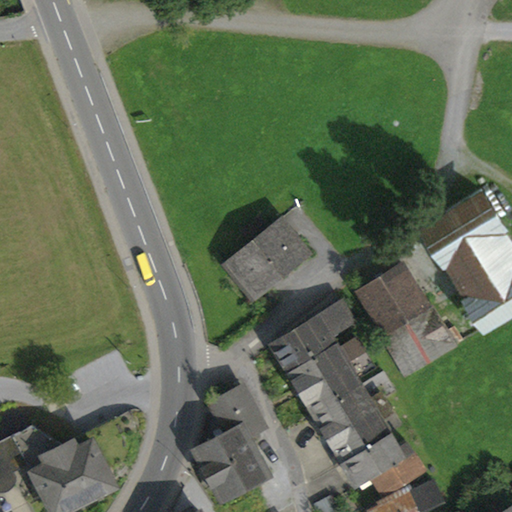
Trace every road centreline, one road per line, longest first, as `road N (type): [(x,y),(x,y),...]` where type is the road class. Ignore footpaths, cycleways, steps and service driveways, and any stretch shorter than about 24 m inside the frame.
road 1 (primary): [(60,21),(160,275),(179,383)]
road 2 (residential): [(304,511),(293,461),(237,354)]
road 3 (primary): [(179,383),(168,448),(138,511)]
